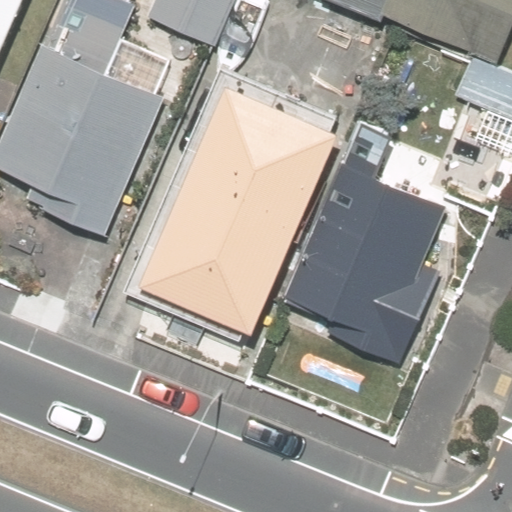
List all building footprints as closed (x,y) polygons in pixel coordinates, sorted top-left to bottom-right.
[(121,17),(78,0),(66,0),(50,41),(44,38),(0,147),(0,166),(49,186),(41,204),(104,230),(111,212),(163,86),(103,62),(121,17)] [(0,0),(0,38),(15,0),(0,0)] [(234,0),(153,0),(148,14),(217,42),(234,0)] [(511,19),(511,0),(346,0),(496,60),(511,19)] [(511,68),(472,53),(443,126),(511,153),(511,68)] [(332,115),(220,70),(136,276),(248,321),(332,115)] [(285,293),(333,313),(327,327),(402,357),(439,266),(415,256),(440,195),(342,155),(285,293)]
